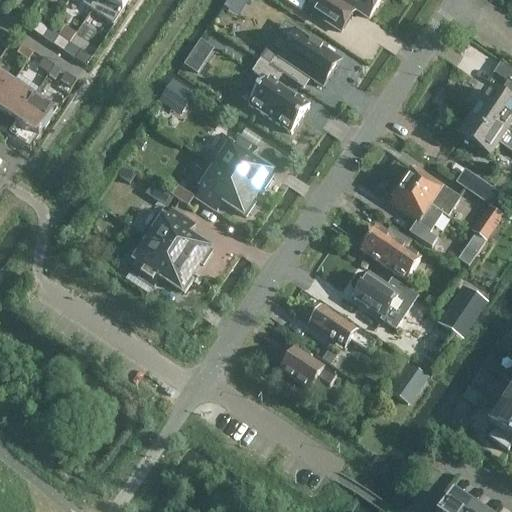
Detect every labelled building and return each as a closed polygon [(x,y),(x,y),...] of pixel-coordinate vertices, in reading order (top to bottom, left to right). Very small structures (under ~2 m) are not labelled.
[(73,0),(92,13),(100,0),(73,0)] [(114,27),(132,0),(100,0),(92,13),(113,26),(113,27),(114,27)] [(231,0),(226,8),(237,16),(247,0),(231,0)] [(369,20),(382,0),(334,0),(314,0),(307,12),(341,34),(355,12),(369,20)] [(23,26),(28,17),(17,10),(11,19),(23,26)] [(44,40),(49,31),(38,24),(32,33),(44,40)] [(0,44),(7,49),(13,40),(2,33),(0,35),(0,44)] [(323,90),(341,63),(298,34),(281,59),(278,57),(270,68),(296,87),(303,76),(323,90)] [(65,54),(70,45),(59,38),(53,47),(65,54)] [(197,75),(213,51),(202,43),(185,67),(197,75)] [(28,63),(34,54),(23,47),(17,55),(28,63)] [(86,69),(92,60),(81,52),(75,61),(86,69)] [(49,77),(55,68),(44,61),(38,69),(49,77)] [(276,87),(282,77),(261,63),(254,74),(265,82),(248,107),(292,136),(310,110),(276,87)] [(511,79),(511,69),(502,65),(498,73),(511,79)] [(71,92),(77,83),(66,75),(60,84),(71,92)] [(0,105),(11,90),(13,86),(11,89),(0,79),(0,105)] [(161,103),(180,116),(193,98),(173,85),(161,103)] [(511,87),(508,85),(503,93),(505,94),(501,100),(491,93),(476,116),(506,136),(507,134),(511,137),(511,87)] [(0,132),(8,138),(32,104),(34,100),(33,100),(32,103),(13,86),(11,90),(0,105),(0,132)] [(30,153),(53,118),(54,117),(34,100),(32,104),(8,138),(29,152),(30,153)] [(511,137),(507,134),(506,136),(476,116),(460,139),(464,142),(463,143),(472,149),(473,148),(490,159),(498,148),(507,154),(511,146),(511,137)] [(226,146),(212,167),(257,197),(262,189),(265,191),(265,190),(273,178),(270,176),(251,163),(257,153),(237,140),(231,150),(226,146)] [(257,197),(212,167),(198,188),(203,191),(197,201),(217,214),(223,204),(243,217),(246,219),(255,207),(255,206),(254,206),(252,204),(257,197)] [(467,169),(458,183),(493,207),(503,194),(467,169)] [(459,201),(443,190),(414,171),(403,188),(432,208),(431,209),(447,219),(459,201)] [(447,219),(431,209),(432,208),(403,188),(391,206),(432,233),(442,217),(450,223),(451,222),(447,219)] [(157,218),(144,238),(195,272),(200,265),(203,267),(212,254),(209,252),(188,238),(195,228),(171,213),(165,223),(157,218)] [(398,266),(407,253),(376,233),(362,255),(404,283),(410,274),(398,266)] [(195,272),(144,238),(150,243),(136,264),(137,264),(131,274),(138,279),(154,290),(161,280),(185,295),(193,282),(190,280),(195,272)] [(480,260),(489,247),(475,238),(467,251),(480,260)] [(29,290),(33,284),(25,278),(12,298),(13,299),(20,304),(23,298),(29,290)] [(399,317),(413,296),(413,295),(400,286),(395,294),(370,278),(354,301),(384,321),(391,311),(399,317)] [(373,345),(322,310),(310,328),(335,346),(341,337),(367,355),(373,345)] [(336,379),(310,362),(312,358),(306,353),(303,357),(295,352),(288,362),(284,362),(281,367),(282,371),(280,374),(310,393),(318,381),(330,389),(336,379)] [(408,407),(426,379),(407,366),(388,394),(408,407)] [(511,413),(504,408),(491,427),(497,432),(489,441),(508,453),(511,444),(511,413)] [(471,511),(473,511),(453,498),(443,511),(471,511)]
